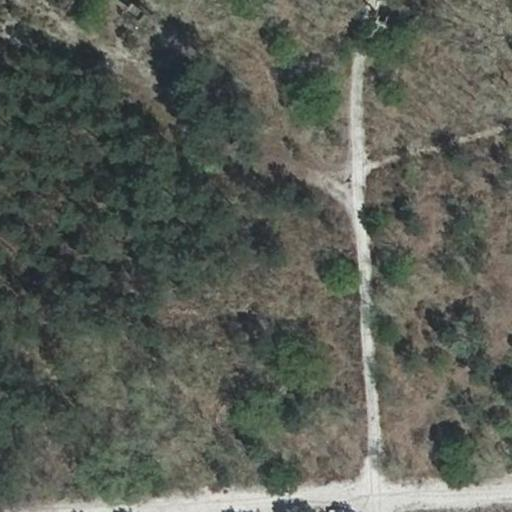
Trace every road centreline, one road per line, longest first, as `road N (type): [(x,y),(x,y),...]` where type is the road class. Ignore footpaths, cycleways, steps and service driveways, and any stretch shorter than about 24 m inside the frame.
road 1 (track): [(370,0),(355,37),(378,511)]
road 2 (track): [(511,489),(74,511)]
